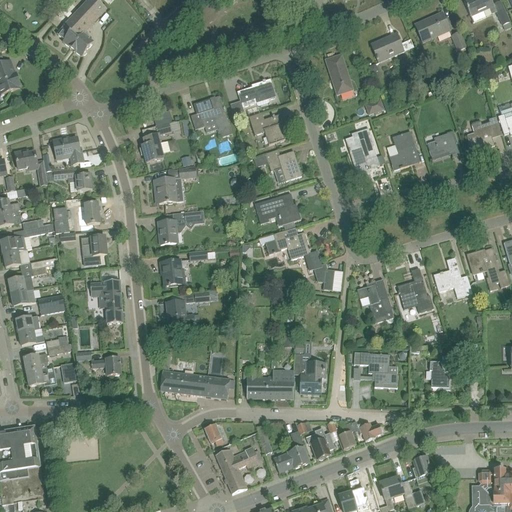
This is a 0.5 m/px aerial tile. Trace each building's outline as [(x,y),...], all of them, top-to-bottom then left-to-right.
[(65,41),(63,44),(82,58),(94,43),(83,35),(106,10),(95,0),(90,0),(64,28),(58,36),(65,41)] [(491,0),(465,0),(464,1),(474,23),(486,18),(484,13),(495,8),(491,0)] [(505,10),(497,13),(503,27),(511,23),(505,10)] [(450,31),(442,13),(415,26),(423,43),(450,31)] [(460,33),(452,37),(459,52),(466,48),(460,33)] [(396,34),(371,46),(379,65),(404,53),(396,34)] [(353,91),(341,56),(326,61),(337,96),(353,91)] [(6,64),(0,65),(0,95),(0,96),(15,91),(20,89),(19,88),(20,87),(16,75),(14,75),(12,70),(13,70),(11,63),(6,65),(6,64)] [(376,65),(369,68),(372,75),(379,72),(376,65)] [(230,106),(235,120),(236,123),(246,120),(243,109),(276,98),(270,80),(252,86),(253,88),(238,93),(241,102),(230,106)] [(191,118),(192,120),(196,131),(205,128),(207,134),(218,130),(219,133),(220,132),(222,138),(232,135),(224,112),(225,111),(224,109),(223,109),(219,98),(215,99),(215,98),(210,100),(210,101),(194,106),(197,115),(191,118)] [(384,111),(380,100),(365,106),(369,116),(384,111)] [(502,116),(498,117),(504,136),(510,134),(511,136),(511,135),(511,104),(499,109),(502,116)] [(262,114),(249,118),(255,136),(265,133),(269,146),(286,141),(281,127),(285,126),(281,115),(274,117),(272,117),(272,118),(264,121),(262,114)] [(489,121),(490,122),(490,123),(482,126),(481,123),(472,126),(474,134),(467,136),(473,154),(496,147),(493,138),(502,135),(497,118),(489,121)] [(169,125),(156,128),(159,136),(160,136),(171,133),(169,125)] [(353,138),(345,140),(358,180),(367,178),(367,177),(370,176),(369,172),(372,171),(371,170),(380,167),(371,139),(362,141),(359,133),(352,135),(353,138)] [(421,163),(411,133),(393,139),(395,147),(387,150),(394,172),(407,168),(407,167),(419,163),(420,164),(421,163)] [(453,158),(461,156),(453,133),(434,139),(435,143),(428,145),(433,161),(452,155),(453,158)] [(145,147),(142,148),(146,165),(156,162),(164,160),(162,155),(171,153),(171,152),(169,147),(168,143),(168,142),(162,143),(160,136),(159,136),(156,137),(144,140),(143,140),(145,147)] [(62,140),(53,142),(57,158),(70,156),(72,166),(84,163),(81,153),(80,153),(77,139),(62,142),(62,140)] [(265,156),(254,160),(257,169),(268,165),(271,173),(274,172),(281,169),(286,182),(302,177),(293,152),(279,157),(277,151),(265,155),(265,156)] [(23,153),(15,155),(18,171),(37,167),(40,188),(48,187),(47,182),(46,173),(44,162),(37,163),(35,153),(24,155),(23,153)] [(190,158),(182,159),(184,168),(192,166),(190,158)] [(180,180),(182,180),(196,178),(195,169),(179,171),(180,180)] [(46,173),(47,182),(68,180),(68,184),(77,183),(78,193),(92,192),(91,176),(81,177),(81,170),(67,171),(46,173)] [(8,189),(3,190),(4,194),(7,194),(9,194),(16,192),(13,179),(6,180),(8,189)] [(184,204),(182,180),(180,180),(174,181),(174,180),(154,182),(155,190),(157,190),(159,205),(177,203),(177,204),(184,204)] [(233,181),(232,184),(233,187),(236,189),(239,188),(241,185),(240,181),(237,180),(233,181)] [(22,191),(17,192),(18,199),(32,197),(31,190),(22,191)] [(290,195),(254,207),(261,226),(269,223),(269,221),(267,217),(278,213),(282,227),(283,227),(284,227),(285,233),(296,229),(294,224),(301,221),(296,206),(294,207),(290,195)] [(78,200),(66,201),(67,208),(79,207),(78,200)] [(0,215),(19,212),(21,212),(19,204),(10,206),(9,201),(0,202),(0,215)] [(79,226),(87,225),(87,226),(100,225),(98,205),(85,206),(87,218),(79,218),(79,226)] [(0,229),(21,225),(19,212),(0,215),(0,229)] [(200,213),(185,214),(186,221),(186,222),(201,220),(200,213)] [(184,221),(158,224),(161,246),(178,244),(177,234),(180,234),(185,227),(186,227),(186,223),(184,223),(184,221)] [(23,225),(24,231),(38,228),(37,222),(23,225)] [(4,256),(28,251),(32,251),(30,238),(54,233),(52,226),(38,229),(38,228),(24,231),(26,239),(25,239),(1,243),(4,256)] [(297,230),(260,242),(261,247),(266,245),(269,257),(274,255),(274,256),(276,255),(280,253),(279,253),(288,250),(292,262),(306,257),(311,272),(314,271),(323,268),(323,266),(321,262),(322,261),(321,259),(320,259),(318,253),(311,255),(310,251),(311,251),(310,249),(309,249),(305,234),(299,236),(297,230)] [(60,236),(61,243),(76,241),(75,234),(60,236)] [(81,240),(82,247),(83,259),(107,256),(105,238),(91,239),(81,240)] [(239,250),(230,251),(230,259),(240,258),(239,250)] [(487,271),(489,279),(487,280),(490,293),(498,290),(497,285),(499,284),(501,290),(510,287),(506,274),(500,276),(493,250),(477,254),(477,256),(469,258),(474,275),(487,271)] [(31,264),(28,251),(4,256),(6,269),(31,264)] [(207,253),(190,254),(191,263),(208,261),(208,260),(207,253)] [(31,265),(32,271),(45,268),(59,266),(58,259),(31,265)] [(434,277),(439,294),(454,289),(458,300),(473,296),(470,287),(464,289),(456,260),(447,262),(450,272),(434,277)] [(187,262),(180,263),(180,262),(162,264),(165,288),(186,285),(185,270),(188,270),(187,262)] [(323,268),(314,271),(318,283),(324,284),(324,290),(333,291),(335,272),(328,271),(326,265),(323,266),(323,268)] [(46,275),(45,268),(32,271),(33,277),(46,275)] [(415,283),(397,288),(400,296),(403,306),(404,311),(417,307),(420,315),(435,310),(431,297),(428,297),(420,270),(412,272),(415,283)] [(9,282),(11,295),(26,292),(25,285),(33,284),(32,278),(19,280),(9,282)] [(375,325),(395,319),(383,281),(368,286),(369,289),(358,293),(360,302),(369,299),(371,307),(370,307),(375,325)] [(104,284),(91,285),(91,294),(91,295),(105,294),(106,310),(106,311),(108,325),(113,325),(123,324),(122,310),(121,297),(121,293),(120,282),(104,284)] [(26,292),(11,295),(14,308),(24,306),(29,306),(36,304),(34,291),(32,291),(26,292)] [(234,291),(228,295),(232,300),(237,296),(234,291)] [(209,294),(195,296),(196,304),(210,303),(209,294)] [(51,301),(39,304),(40,310),(52,308),(51,301)] [(511,307),(510,302),(502,304),(504,311),(511,308),(511,307)] [(190,328),(201,327),(200,317),(185,318),(184,303),(177,303),(167,304),(169,328),(179,327),(186,327),(186,326),(190,326),(190,328)] [(52,308),(40,310),(41,317),(53,314),(66,312),(64,306),(52,308)] [(17,322),(19,335),(34,332),(35,332),(41,331),(38,317),(17,322)] [(22,347),(45,343),(43,337),(36,338),(35,332),(34,332),(19,335),(22,347)] [(293,335),(284,335),(284,349),(293,349),(293,335)] [(47,343),(48,350),(69,346),(68,337),(59,339),(59,341),(47,343)] [(69,346),(48,350),(49,357),(73,352),(71,345),(69,346)] [(296,354),(304,354),(304,345),(296,345),(296,354)] [(478,347),(469,347),(471,363),(478,363),(478,347)] [(90,353),(75,355),(76,363),(90,361),(90,353)] [(163,367),(170,367),(172,354),(162,353),(161,359),(164,359),(163,367)] [(26,367),(24,367),(25,373),(27,373),(27,374),(41,371),(41,370),(40,365),(49,363),(47,355),(44,356),(38,357),(24,359),(26,367)] [(362,355),(361,367),(369,367),(369,375),(372,375),(372,379),(374,379),(374,383),(374,389),(397,390),(397,376),(389,376),(389,368),(390,357),(370,356),(370,355),(362,355)] [(302,356),(295,356),(295,375),(301,375),(300,395),(322,396),(322,379),(325,379),(325,365),(306,365),(301,365),(302,356)] [(430,363),(430,373),(432,373),(433,373),(433,382),(431,382),(431,389),(439,390),(439,392),(450,392),(451,385),(449,385),(450,375),(449,375),(449,370),(452,370),(452,372),(458,371),(457,365),(456,357),(442,360),(443,364),(430,363)] [(91,363),(92,370),(106,368),(107,377),(121,376),(120,359),(106,360),(106,362),(91,363)] [(79,382),(76,365),(61,367),(64,385),(79,382)] [(41,371),(27,374),(30,388),(50,384),(49,379),(55,378),(54,369),(41,371)] [(257,370),(247,370),(247,401),(293,401),(293,373),(279,373),(279,378),(268,378),(268,380),(260,380),(260,378),(257,378),(257,370)] [(163,373),(161,393),(162,393),(194,397),(197,397),(228,401),(228,399),(229,389),(234,389),(235,382),(230,381),(197,377),(194,377),(194,373),(186,372),(185,376),(171,374),(163,373)] [(334,424),(328,426),(331,435),(337,433),(334,424)] [(357,424),(352,426),(355,433),(358,431),(360,436),(362,435),(365,444),(375,440),(375,438),(383,435),(379,426),(371,429),(370,426),(366,427),(366,425),(363,426),(363,425),(361,426),(358,427),(357,424)] [(304,425),(296,425),(299,434),(300,437),(308,434),(304,425)] [(350,434),(355,433),(352,426),(351,426),(351,425),(342,428),(345,436),(338,438),(344,452),(346,451),(346,452),(350,451),(349,450),(355,448),(350,434)] [(49,426),(35,428),(36,438),(50,436),(49,426)] [(205,431),(211,445),(222,441),(216,426),(205,431)] [(273,454),(264,427),(257,429),(266,456),(273,454)] [(0,483),(29,479),(28,471),(41,469),(36,438),(35,428),(0,433),(0,483)] [(316,436),(307,439),(310,446),(311,446),(317,462),(319,461),(321,462),(323,461),(323,460),(324,459),(331,457),(329,452),(335,450),(329,435),(325,437),(322,430),(315,433),(316,436)] [(288,455),(274,460),(279,475),(294,470),(294,471),(311,465),(300,437),(299,434),(292,436),(297,451),(288,454),(288,455)] [(216,456),(232,496),(248,490),(239,470),(262,460),(258,453),(255,454),(253,448),(246,452),(246,453),(234,458),(231,450),(216,456)] [(416,470),(413,471),(416,480),(418,485),(432,481),(434,485),(438,484),(435,474),(433,475),(427,459),(414,463),(416,470)] [(0,486),(2,499),(1,499),(2,508),(3,507),(9,506),(13,506),(39,501),(40,501),(45,500),(41,469),(28,471),(29,479),(0,483),(0,486)] [(511,511),(511,475),(509,475),(509,472),(495,473),(495,475),(492,475),(489,473),(482,473),(479,475),(479,483),(482,486),(479,489),(472,489),(472,508),(469,511),(511,511)] [(387,508),(380,510),(381,511),(388,511),(394,510),(391,499),(404,495),(399,479),(380,486),(387,508)] [(353,494),(351,494),(357,511),(380,511),(373,489),(365,492),(364,490),(359,492),(358,490),(352,491),(353,494)] [(414,495),(412,495),(416,508),(418,507),(421,507),(426,505),(422,492),(414,495)] [(343,511),(354,511),(357,511),(351,494),(339,498),(343,511)] [(412,495),(404,498),(408,510),(416,508),(412,495)] [(14,511),(29,511),(30,511),(31,511),(31,510),(40,509),(39,501),(13,506),(14,511)] [(308,511),(331,511),(328,501),(321,503),(322,506),(308,511)]
